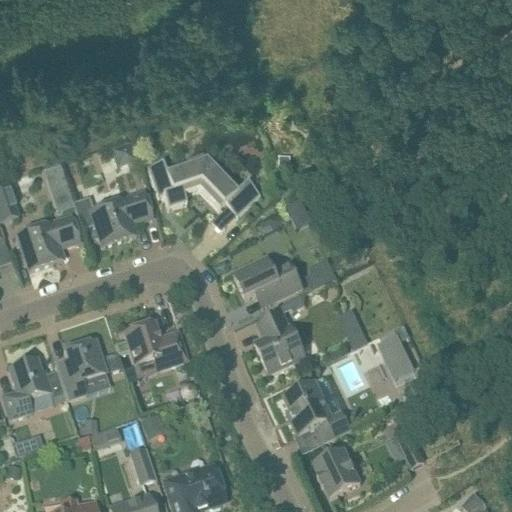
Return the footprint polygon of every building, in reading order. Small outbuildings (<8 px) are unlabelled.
[(287,160),(277,162),(279,172),(289,170),(287,160)] [(162,165),(147,171),(158,201),(163,199),(167,213),(173,211),(178,210),(186,207),(183,198),(199,193),(219,214),(224,208),(236,221),(259,198),(247,185),(237,195),(207,164),(166,178),(162,165)] [(6,183),(0,185),(0,226),(18,220),(6,183)] [(152,222),(146,203),(143,196),(123,203),(123,204),(93,214),(88,201),(72,206),(81,234),(95,229),(102,251),(136,239),(132,228),(152,222)] [(299,203),(285,210),(289,218),(303,211),(299,203)] [(79,246),(73,227),(71,220),(50,227),(50,228),(17,239),(29,275),(63,264),(59,252),(79,246)] [(268,262),(251,270),(233,279),(246,304),(272,291),(278,304),(303,292),(291,266),(274,274),(268,262)] [(311,294),(337,281),(329,264),(310,273),(314,281),(307,284),(311,294)] [(305,309),(300,300),(288,306),(292,312),(293,315),(305,309)] [(282,317),(276,320),(258,328),(265,342),(254,347),(269,378),(306,361),(291,330),(289,331),(282,317)] [(126,345),(129,354),(129,355),(134,369),(151,364),(155,375),(187,364),(178,335),(159,341),(154,325),(123,335),(126,345)] [(361,334),(347,341),(353,354),(368,347),(361,334)] [(382,348),(397,340),(395,335),(379,342),(382,348)] [(94,344),(64,354),(68,366),(54,370),(56,375),(64,399),(66,404),(86,398),(81,385),(105,377),(94,344)] [(33,345),(10,350),(13,367),(36,363),(33,345)] [(126,345),(115,348),(117,356),(118,358),(129,355),(129,354),(126,345)] [(117,356),(104,360),(109,375),(122,371),(118,358),(117,356)] [(53,403),(64,399),(56,375),(45,379),(44,376),(41,377),(36,364),(8,373),(16,396),(1,401),(8,422),(30,416),(27,404),(50,397),(53,403)] [(315,385),(302,391),(283,400),(294,423),(291,425),(298,440),(316,431),(324,448),(352,435),(340,410),(341,410),(344,403),(341,397),(335,394),(328,397),(327,399),(322,402),(315,385)] [(156,483),(143,441),(137,423),(120,429),(139,489),(156,483)] [(117,431),(105,435),(90,440),(95,455),(110,449),(122,445),(117,431)] [(425,466),(409,432),(396,439),(411,472),(425,466)] [(344,452),(331,458),(313,466),(319,479),(317,480),(322,490),(324,490),(330,502),(361,487),(344,452)] [(206,511),(225,506),(213,470),(164,486),(172,511),(206,511)] [(153,511),(149,498),(109,511),(153,511)] [(474,498),(463,510),(465,511),(478,511),(483,507),(474,498)]
